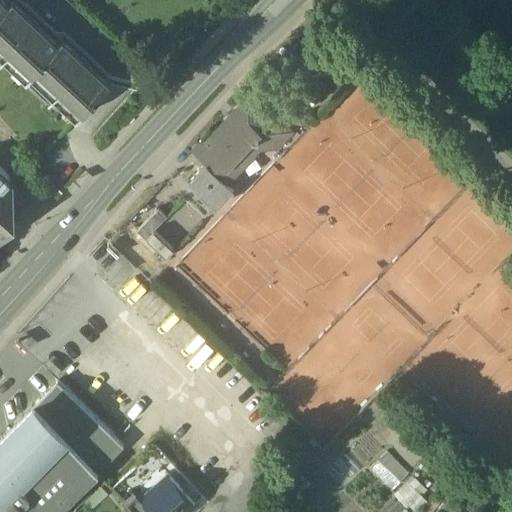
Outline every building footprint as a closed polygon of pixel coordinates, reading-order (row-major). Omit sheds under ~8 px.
[(0,0),(0,13),(8,4),(3,0),(0,0)] [(59,43),(13,0),(12,0),(8,4),(0,13),(0,54),(16,69),(20,64),(30,73),(59,43)] [(109,82),(63,38),(59,43),(30,73),(65,107),(70,103),(80,113),(109,82)] [(276,124),(247,97),(204,144),(201,141),(192,150),(205,163),(220,176),(251,142),(258,141),(258,140),(274,140),(282,131),(275,125),(276,124)] [(56,178),(75,165),(57,141),(39,154),(56,178)] [(205,163),(188,181),(216,207),(233,188),(220,176),(205,163)] [(0,232),(11,221),(10,205),(11,205),(11,192),(10,192),(9,176),(0,167),(0,232)] [(159,208),(137,230),(146,239),(154,230),(167,216),(159,208)] [(175,250),(154,230),(146,239),(167,258),(175,250)] [(58,380),(0,439),(0,511),(57,511),(91,480),(124,445),(58,380)] [(390,489),(409,472),(387,449),(369,467),(390,489)] [(396,493),(410,507),(428,488),(414,474),(396,493)] [(170,477),(155,492),(153,491),(146,498),(147,499),(143,503),(151,511),(185,511),(195,503),(170,477)] [(151,511),(143,503),(136,496),(127,504),(134,511),(151,511)]
